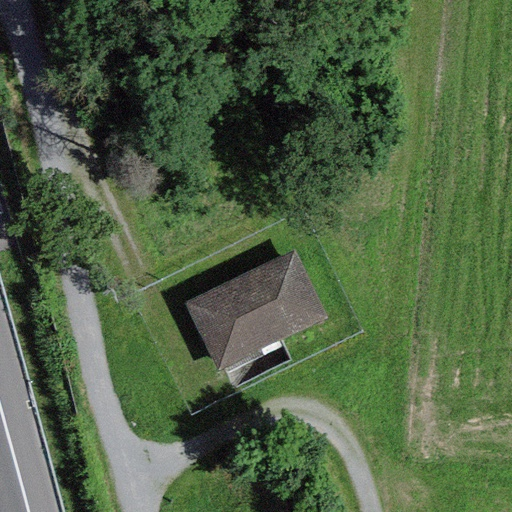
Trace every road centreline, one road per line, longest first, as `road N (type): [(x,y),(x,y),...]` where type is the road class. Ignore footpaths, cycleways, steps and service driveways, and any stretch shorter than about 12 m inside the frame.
road 1 (track): [(137,511),(93,358),(21,0)]
road 2 (track): [(372,511),(356,458),(334,426),(305,408),(275,409),(128,480)]
